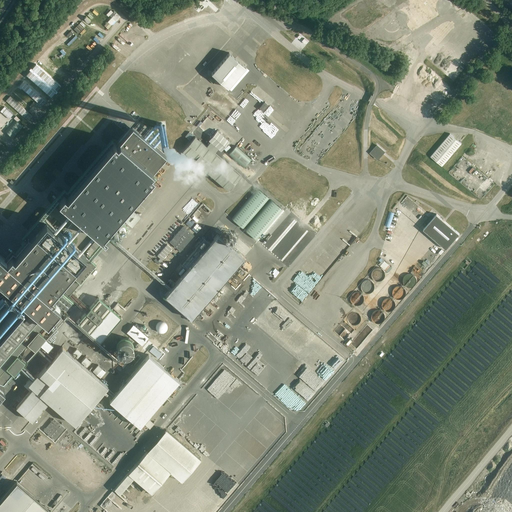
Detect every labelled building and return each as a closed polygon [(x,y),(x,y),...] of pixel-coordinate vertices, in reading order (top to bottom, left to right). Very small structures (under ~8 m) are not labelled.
[(402,13),(415,33),(431,24),(416,1),(404,8),(406,11),(402,13)] [(443,20),(459,39),(474,27),(457,8),(443,20)] [(111,27),(120,17),(115,13),(111,17),(107,22),(107,23),(111,27)] [(455,41),(437,23),(423,36),(442,55),(455,41)] [(205,47),(219,39),(209,24),(196,33),(205,47)] [(478,29),(460,46),(472,58),(489,40),(478,29)] [(186,55),(197,43),(185,32),(174,44),(186,55)] [(93,46),(95,44),(88,37),(86,39),(93,46)] [(154,54),(166,64),(175,54),(164,43),(154,54)] [(229,88),(237,78),(246,67),(229,53),(211,73),(229,88)] [(58,62),(69,72),(74,67),(63,57),(58,62)] [(437,69),(451,81),(455,77),(454,78),(466,63),(465,61),(466,60),(463,59),(462,61),(461,62),(459,61),(456,68),(452,67),(451,66),(451,65),(449,65),(446,62),(444,68),(443,68),(439,66),(437,69)] [(176,63),(171,69),(183,79),(193,68),(191,66),(191,65),(187,62),(186,63),(182,60),(180,62),(178,64),(176,63)] [(150,78),(161,88),(172,76),(160,66),(158,70),(157,69),(150,78)] [(244,73),(238,79),(242,83),(248,76),(244,73)] [(187,83),(199,95),(209,85),(201,78),(198,81),(196,78),(194,79),(192,77),(187,83)] [(242,93),(255,103),(266,89),(254,79),(242,93)] [(39,108),(43,102),(21,83),(17,88),(30,99),(26,104),(21,110),(30,118),(35,111),(36,112),(40,109),(39,108)] [(166,93),(178,103),(188,91),(182,85),(181,87),(178,90),(181,93),(178,96),(176,94),(174,97),(169,93),(171,91),(169,89),(166,93)] [(202,99),(208,104),(219,93),(214,87),(202,99)] [(434,88),(430,93),(439,101),(445,94),(443,92),(441,94),(434,88)] [(415,106),(427,116),(436,106),(425,95),(415,106)] [(273,105),(282,109),(285,104),(276,99),(273,105)] [(263,111),(268,105),(265,102),(259,108),(263,111)] [(4,121),(10,114),(0,106),(0,120),(1,119),(4,121)] [(22,124),(27,118),(23,114),(17,120),(22,124)] [(13,138),(23,127),(15,120),(6,131),(13,138)] [(153,175),(150,173),(167,154),(133,125),(117,144),(114,141),(105,152),(85,174),(81,179),(72,190),(67,196),(64,194),(64,193),(58,200),(104,239),(107,236),(104,233),(106,231),(116,240),(128,227),(117,218),(153,175)] [(220,151),(229,140),(217,130),(208,140),(220,151)] [(441,166),(461,143),(450,134),(430,156),(441,166)] [(228,190),(241,175),(195,136),(182,151),(228,190)] [(468,150),(475,143),(473,141),(465,148),(468,150)] [(378,159),(384,152),(377,145),(370,153),(378,159)] [(462,159),(468,152),(464,150),(459,157),(462,159)] [(470,183),(484,164),(475,158),(475,159),(467,160),(470,162),(472,160),(472,165),(469,165),(469,167),(464,163),(464,164),(461,165),(456,171),(456,173),(469,183),(470,183)] [(315,182),(309,188),(312,191),(321,182),(315,177),(313,180),(315,182)] [(244,206),(259,218),(275,200),(260,188),(244,206)] [(410,208),(418,216),(423,210),(414,203),(410,208)] [(132,225),(139,216),(130,209),(122,218),(132,225)] [(388,228),(393,212),(388,211),(382,229),(385,230),(386,227),(388,228)] [(423,229),(427,233),(446,249),(454,239),(456,240),(458,238),(456,237),(459,234),(436,214),(423,229)] [(0,362),(13,374),(14,375),(25,362),(25,361),(24,361),(10,349),(20,337),(34,349),(34,350),(35,351),(35,350),(46,338),(46,337),(45,337),(31,324),(40,313),(48,319),(47,320),(47,321),(48,319),(60,306),(52,299),(55,296),(52,294),(72,270),(83,279),(96,264),(80,249),(40,216),(22,237),(27,242),(14,257),(11,254),(6,260),(0,254),(0,362)] [(360,232),(347,220),(334,233),(347,246),(360,232)] [(252,226),(252,221),(249,224),(249,221),(245,221),(247,222),(245,224),(241,229),(240,228),(237,228),(237,225),(237,224),(234,222),(233,222),(233,229),(236,231),(244,231),(242,233),(243,233),(246,231),(247,231),(252,226)] [(398,236),(402,229),(393,222),(388,229),(398,236)] [(217,235),(165,295),(192,318),(244,258),(217,235)] [(331,264),(344,250),(331,238),(318,252),(331,264)] [(302,272),(317,283),(328,267),(313,257),(302,272)] [(378,282),(379,282),(379,281),(380,281),(381,281),(382,280),(383,280),(383,279),(384,279),(384,278),(384,277),(385,277),(385,276),(385,275),(385,274),(385,273),(384,272),(384,271),(383,270),(382,269),(381,269),(381,268),(380,268),(379,268),(378,268),(377,268),(376,268),(375,268),(375,269),(374,269),(373,270),(372,271),(372,272),(371,273),(371,274),(371,275),(371,276),(371,277),(372,277),(372,278),(372,279),(373,279),(373,280),(374,280),(375,281),(376,281),(377,281),(377,282),(378,282)] [(409,287),(410,287),(411,287),(412,287),(413,286),(414,286),(414,285),(415,285),(415,284),(416,283),(416,282),(416,281),(416,280),(416,279),(416,278),(415,277),(414,276),(413,275),(412,275),(411,274),(410,274),(409,274),(408,274),(407,275),(406,275),(405,276),(404,277),(404,278),(403,279),(403,280),(403,281),(403,282),(403,283),(404,283),(404,284),(404,285),(405,285),(405,286),(406,286),(407,286),(407,287),(408,287),(409,287)] [(367,293),(368,293),(369,293),(370,293),(371,293),(371,292),(372,292),(372,291),(373,291),(373,290),(374,289),(374,288),(374,287),(374,286),(374,285),(373,284),(373,283),(372,282),(371,281),(370,281),(369,280),(368,280),(367,280),(366,280),(365,281),(364,281),(363,282),(362,283),(361,284),(361,285),(361,286),(361,287),(361,288),(361,289),(361,290),(362,290),(362,291),(363,291),(363,292),(364,292),(364,293),(365,293),(366,293),(367,293)] [(85,310),(85,309),(84,308),(86,306),(87,307),(88,307),(88,308),(89,307),(64,285),(60,289),(85,311),(86,310),(85,310)] [(399,299),(400,299),(401,299),(402,299),(403,298),(404,297),(405,296),(405,295),(406,294),(406,293),(406,292),(405,291),(405,290),(404,289),(404,288),(403,288),(402,287),(401,287),(400,286),(399,286),(398,286),(397,287),(396,287),(396,288),(395,288),(394,288),(394,289),(394,290),(393,290),(393,291),(393,292),(393,293),(393,294),(393,295),(393,296),(394,296),(394,297),(395,298),(396,298),(396,299),(397,299),(398,299),(399,299)] [(357,306),(358,306),(359,305),(360,305),(361,305),(361,304),(362,304),(362,303),(363,302),(363,301),(364,300),(364,299),(364,298),(363,297),(363,296),(362,295),(362,294),(361,294),(361,293),(360,293),(359,293),(359,292),(358,292),(357,292),(356,292),(355,292),(354,293),(353,293),(353,294),(352,294),(352,295),(351,296),(351,297),(350,298),(350,299),(350,300),(351,301),(351,302),(352,303),(352,304),(353,304),(353,305),(354,305),(355,305),(356,306),(357,306)] [(242,310),(254,303),(246,302),(247,301),(249,301),(252,299),(248,298),(248,297),(247,297),(244,299),(241,294),(240,296),(237,298),(237,302),(235,302),(234,300),(236,298),(235,296),(235,293),(230,296),(230,298),(233,303),(237,304),(240,302),(240,300),(242,303),(239,305),(242,310)] [(86,310),(85,311),(81,317),(79,315),(76,319),(78,321),(77,322),(90,332),(111,308),(98,297),(95,302),(94,301),(89,307),(88,308),(88,307),(87,307),(86,306),(84,308),(85,309),(85,310),(86,310)] [(388,312),(389,312),(390,312),(391,311),(392,311),(393,310),(394,309),(394,308),(395,307),(395,306),(395,305),(395,304),(395,303),(394,302),(394,301),(393,301),(393,300),(392,300),(391,299),(390,299),(389,299),(389,298),(388,298),(387,299),(386,299),(385,299),(385,300),(384,300),(383,300),(383,301),(383,302),(382,302),(382,303),(382,304),(382,305),(382,306),(382,307),(382,308),(383,309),(383,310),(384,310),(385,311),(386,311),(387,312),(388,312)] [(222,308),(206,325),(220,337),(236,320),(222,308)] [(378,324),(379,324),(380,323),(381,323),(382,322),(383,322),(383,321),(384,320),(384,319),(384,318),(385,317),(384,316),(384,315),(384,314),(383,313),(382,312),(381,311),(380,311),(379,311),(378,311),(377,311),(376,311),(375,311),(374,312),(373,313),(372,314),(372,315),(372,316),(371,316),(371,317),(371,318),(372,318),(372,319),(372,320),(373,321),(373,322),(374,322),(375,323),(376,323),(377,324),(378,324)] [(353,326),(354,326),(356,326),(357,325),(358,325),(359,324),(359,323),(360,323),(360,322),(360,321),(361,320),(361,319),(361,318),(360,318),(360,317),(360,316),(359,315),(358,314),(357,313),(356,313),(355,312),(354,312),(353,312),(353,313),(352,313),(351,313),(350,314),(349,314),(349,315),(348,316),(348,317),(347,317),(347,318),(347,319),(347,320),(347,321),(347,322),(348,322),(348,323),(348,324),(349,324),(350,325),(351,325),(351,326),(352,326),(353,326)] [(158,332),(160,333),(162,333),(164,332),(166,331),(167,329),(167,327),(167,324),(165,322),(163,321),(160,321),(158,322),(156,324),(155,326),(155,328),(156,331),(158,332)] [(146,331),(144,334),(132,324),(125,331),(140,345),(150,334),(146,331)] [(124,353),(127,353),(130,352),(132,350),(134,348),(134,345),(134,342),(132,339),(130,337),(127,336),(124,336),(121,337),(119,339),(117,342),(117,345),(117,348),(119,350),(121,352),(124,353)] [(53,405),(75,424),(106,387),(86,369),(84,369),(62,349),(39,376),(38,375),(29,385),(33,388),(16,407),(33,421),(48,402),(53,405)] [(109,400),(140,426),(179,381),(148,354),(109,400)] [(182,482),(201,459),(166,429),(115,489),(120,494),(133,478),(152,493),(170,472),(182,482)] [(0,511),(50,511),(51,511),(17,482),(0,501),(0,511)]
